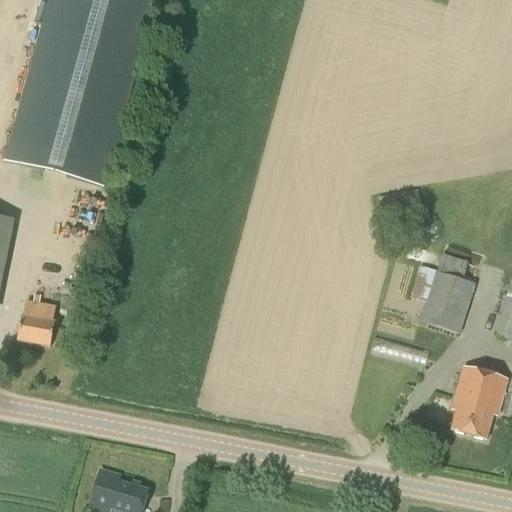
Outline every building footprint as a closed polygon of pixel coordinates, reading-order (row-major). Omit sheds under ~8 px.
[(103,190),(155,0),(48,0),(4,163),(103,190)] [(383,232),(422,225),(417,192),(377,199),(383,232)] [(0,290),(13,224),(0,220),(0,290)] [(444,255),(439,271),(463,279),(468,262),(444,255)] [(460,336),(475,287),(436,275),(420,324),(460,336)] [(511,342),(511,278),(495,337),(511,342)] [(52,327),(55,311),(25,306),(22,321),(20,321),(16,343),(50,349),(54,327),(52,327)] [(496,418),(506,383),(462,371),(451,412),(456,413),(450,432),(485,441),(492,417),(496,418)] [(112,511),(141,511),(147,493),(116,485),(113,494),(95,489),(89,511),(109,511),(110,511),(112,511)]
